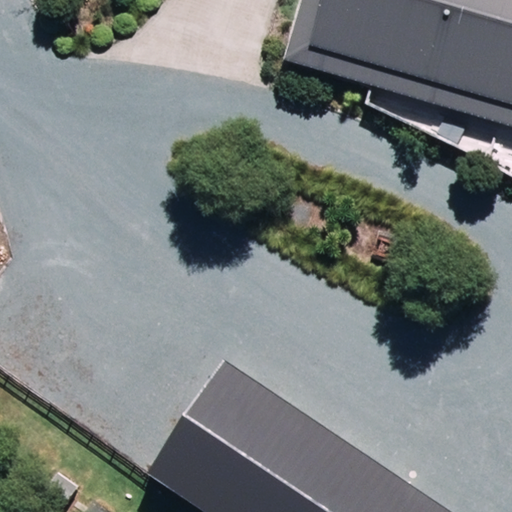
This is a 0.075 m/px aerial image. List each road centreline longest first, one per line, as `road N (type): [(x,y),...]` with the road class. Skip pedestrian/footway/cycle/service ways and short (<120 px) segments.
road 1 (unknown): [(31,82),(73,40),(114,22),(223,25),(420,121),(467,160),(480,202),(472,253),(440,281),(372,292),(302,288),(159,200)]
road 2 (unknown): [(159,200),(31,82)]
